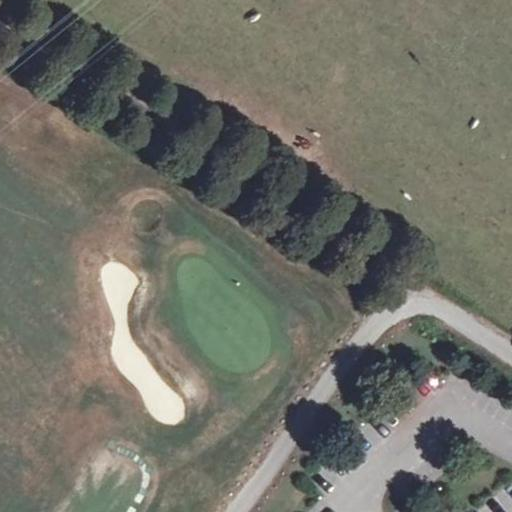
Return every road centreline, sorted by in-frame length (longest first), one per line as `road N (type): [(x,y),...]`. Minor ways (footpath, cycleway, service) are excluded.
road 1 (track): [(419,292),(0,20)]
road 2 (unclassified): [(233,511),(350,353),(419,292),(511,356)]
